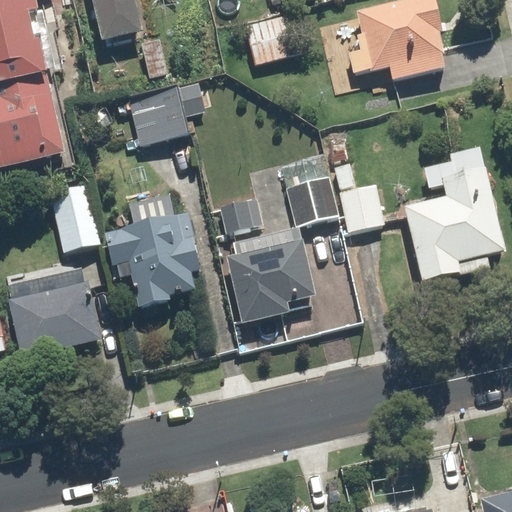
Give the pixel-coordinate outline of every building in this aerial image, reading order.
[(0,0),(0,180),(70,165),(53,85),(45,87),(32,26),(41,24),(36,0),(0,0)] [(89,0),(102,50),(147,38),(136,0),(89,0)] [(317,4),(316,0),(272,0),(275,13),(317,4)] [(392,88),(450,75),(433,1),(354,19),(359,42),(356,43),(359,55),(348,57),(353,82),(389,74),(392,88)] [(261,72),(264,88),(309,79),(297,18),(245,28),(254,73),(261,72)] [(161,45),(139,52),(149,84),(171,78),(161,45)] [(186,123),(208,116),(200,89),(128,112),(141,153),(191,138),(186,123)] [(423,293),(492,275),(489,264),(509,259),(480,153),(450,161),(452,167),(424,175),(430,197),(443,193),(446,204),(403,215),(423,293)] [(325,159),(277,171),(294,234),(341,221),(325,159)] [(359,192),(354,167),(334,171),(348,240),(386,232),(377,188),(359,192)] [(81,190),(49,198),(64,259),(96,251),(81,190)] [(201,279),(187,220),(177,222),(171,198),(127,208),(133,233),(110,239),(118,272),(127,270),(138,317),(171,308),(171,305),(197,299),(193,281),(201,279)] [(257,205),(218,215),(225,242),(264,231),(257,205)] [(316,304),(298,235),(234,252),(236,259),(227,261),(245,330),(292,317),(290,311),(316,304)] [(69,271),(3,288),(23,366),(102,346),(84,275),(71,278),(69,271)] [(0,359),(8,357),(0,324),(0,359)] [(511,511),(511,492),(475,501),(477,511),(511,511)]
